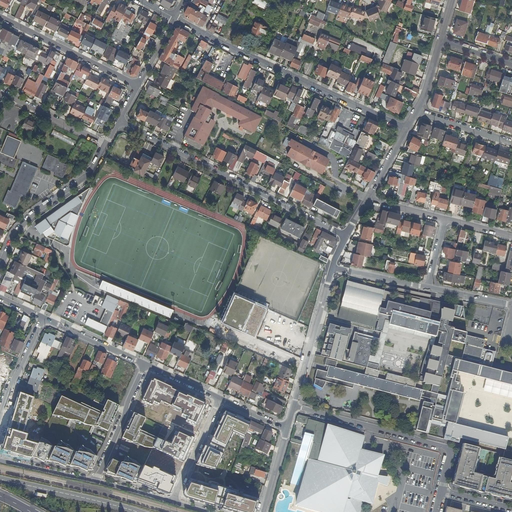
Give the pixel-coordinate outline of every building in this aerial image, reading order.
[(33,12),(38,0),(28,0),(26,4),(25,7),(25,8),(33,12)] [(110,0),(102,0),(100,4),(96,13),(97,13),(98,11),(101,12),(106,3),(108,4),(110,0)] [(206,0),(207,0),(210,1),(210,0),(191,0),(191,2),(197,5),(195,10),(188,6),(184,13),(185,17),(198,23),(204,11),(205,10),(208,4),(206,2),(206,0)] [(251,0),(250,2),(273,14),(276,7),(265,1),(265,0),(251,0)] [(327,10),(338,14),(341,4),(330,0),(327,10)] [(379,8),(382,10),(386,12),(391,2),(390,1),(387,0),(379,0),(376,7),(379,8)] [(409,5),(411,0),(406,0),(405,5),(403,9),(410,11),(412,6),(409,5)] [(471,14),(475,0),(473,0),(463,0),(460,11),(471,14)] [(397,1),(395,4),(403,9),(405,5),(397,1)] [(104,24),(107,25),(111,17),(120,21),(125,13),(122,12),(123,9),(124,9),(125,6),(124,5),(120,3),(118,7),(114,5),(104,24)] [(338,14),(349,18),(349,16),(352,7),(347,5),(347,7),(341,4),(338,14)] [(21,6),(15,17),(19,19),(25,8),(25,7),(21,6)] [(363,20),(364,18),(365,13),(366,12),(366,11),(358,9),(353,7),(352,7),(349,16),(363,20)] [(370,21),(380,17),(379,14),(377,9),(376,7),(366,12),(367,14),(368,18),(370,21)] [(247,8),(245,13),(253,18),(259,20),(261,15),(255,12),(252,11),(247,8)] [(136,15),(126,9),(125,13),(120,21),(112,36),(123,42),(124,42),(127,36),(131,28),(129,27),(131,23),(136,15)] [(33,20),(45,25),(49,16),(38,10),(33,20)] [(148,14),(141,10),(137,18),(144,21),(143,24),(144,24),(147,19),(146,18),(148,14)] [(208,13),(204,11),(198,23),(202,26),(207,17),(206,16),(208,13)] [(323,20),(325,14),(318,11),(316,17),(321,19),(323,20)] [(83,16),(81,14),(78,19),(89,25),(93,17),(85,13),(83,16)] [(215,20),(225,25),(228,19),(218,14),(217,15),(215,20)] [(316,17),(312,15),(309,23),(319,27),(321,19),(316,17)] [(431,31),(435,18),(425,15),(422,29),(431,31)] [(61,22),(49,16),(45,25),(45,26),(56,31),(61,22)] [(87,31),(90,25),(89,25),(78,19),(77,19),(75,22),(84,26),(83,29),(87,31)] [(96,27),(95,28),(100,30),(104,24),(94,19),(91,24),(96,27)] [(152,21),(151,20),(148,26),(144,34),(150,37),(156,40),(158,36),(152,33),(156,25),(151,23),(152,21)] [(464,36),(468,23),(458,20),(454,33),(455,33),(462,35),(464,36)] [(265,34),(267,30),(265,30),(267,27),(255,22),(250,32),(260,36),(262,32),(265,34)] [(476,40),(488,44),(490,36),(492,32),(494,24),(489,22),(485,34),(479,32),(476,40)] [(67,37),(71,29),(62,24),(58,33),(67,37)] [(397,42),(402,27),(397,25),(394,32),(396,32),(394,38),(393,41),(397,42)] [(178,55),(189,33),(179,28),(176,29),(159,59),(166,63),(172,66),(178,55)] [(19,38),(13,34),(3,29),(0,34),(0,38),(2,40),(4,40),(3,41),(5,42),(5,41),(8,42),(2,55),(4,56),(9,58),(14,49),(16,44),(19,39),(19,38)] [(80,35),(71,31),(67,38),(77,42),(80,35)] [(91,48),(95,38),(86,34),(81,43),(91,48)] [(142,51),(144,48),(143,47),(146,40),(148,41),(150,37),(144,34),(136,48),(142,51)] [(315,38),(311,37),(304,34),(302,38),(312,43),(315,38)] [(326,35),(324,39),(319,37),(317,43),(321,44),(323,45),(326,46),(327,43),(328,41),(330,37),(326,35)] [(491,36),(490,36),(488,44),(498,47),(500,39),(494,37),(491,36)] [(285,44),(280,55),(292,60),(298,48),(300,42),(290,38),(289,37),(285,44)] [(30,45),(19,39),(16,44),(14,49),(17,51),(17,52),(21,54),(22,52),(26,54),(30,45)] [(91,48),(95,50),(98,52),(102,54),(107,45),(95,39),(91,48)] [(268,51),(280,56),(280,55),(285,44),(274,39),(268,51)] [(204,46),(206,43),(201,40),(196,50),(200,53),(203,48),(205,49),(206,47),(204,46)] [(388,65),(396,43),(390,41),(382,62),(383,63),(388,65)] [(351,43),(349,49),(350,50),(362,54),(365,55),(367,49),(351,43)] [(26,54),(29,56),(33,58),(33,59),(34,60),(35,59),(37,60),(38,59),(42,51),(30,45),(26,54)] [(109,60),(110,59),(113,60),(118,50),(110,46),(105,56),(108,58),(107,59),(109,60)] [(213,47),(208,58),(214,60),(218,50),(213,47)] [(415,50),(409,48),(406,55),(413,58),(414,53),(415,50)] [(47,68),(48,68),(56,52),(51,50),(47,57),(44,55),(46,52),(42,50),(42,51),(38,59),(48,65),(47,68)] [(126,64),(130,56),(119,50),(115,59),(118,61),(122,63),(126,64)] [(49,78),(60,54),(56,52),(48,68),(44,76),(49,78)] [(421,56),(414,53),(413,58),(408,69),(416,72),(421,56)] [(178,55),(172,66),(176,68),(178,69),(179,65),(180,66),(184,58),(183,57),(182,58),(178,55)] [(133,76),(136,75),(141,67),(136,64),(139,60),(133,57),(131,62),(132,62),(128,68),(125,67),(123,71),(133,76)] [(459,71),(463,60),(452,57),(449,67),(459,71)] [(75,70),(79,63),(68,58),(66,61),(66,62),(61,71),(59,76),(57,80),(56,82),(68,88),(70,83),(62,79),(68,68),(70,69),(71,68),(75,70)] [(301,64),(300,64),(301,61),(294,58),(290,65),(299,69),(301,64)] [(206,62),(200,72),(205,75),(204,78),(205,79),(213,65),(206,62)] [(462,74),(474,78),(478,66),(466,62),(462,74)] [(171,79),(176,68),(172,66),(166,63),(160,73),(171,78),(171,79)] [(238,77),(245,80),(246,78),(253,65),(249,63),(248,66),(244,64),(238,77)] [(328,68),(321,65),(320,64),(320,63),(319,63),(315,73),(325,77),(328,68)] [(380,69),(390,74),(393,67),(388,65),(383,63),(380,69)] [(84,66),(80,64),(77,70),(75,74),(82,77),(84,73),(88,76),(89,74),(91,71),(84,68),(84,66)] [(333,77),(337,79),(341,71),(342,69),(331,64),(326,75),(331,77),(332,75),(334,76),(333,77)] [(35,65),(32,70),(33,70),(40,74),(41,71),(37,69),(39,67),(35,65)] [(396,71),(397,69),(393,67),(390,74),(388,79),(393,81),(402,85),(403,81),(399,80),(401,73),(396,71)] [(247,79),(246,78),(245,80),(242,87),(248,89),(256,72),(251,69),(247,79)] [(506,74),(490,69),(487,78),(503,83),(506,74)] [(336,81),(347,86),(350,80),(351,76),(341,71),(337,79),(336,81)] [(200,72),(199,72),(196,78),(206,83),(220,90),(222,86),(216,83),(217,80),(210,76),(208,80),(205,79),(204,78),(205,75),(200,72)] [(8,73),(4,81),(10,84),(14,76),(8,73)] [(160,73),(158,77),(157,80),(156,79),(154,83),(165,89),(171,78),(160,73)] [(16,75),(12,83),(20,88),(24,79),(22,78),(23,76),(20,74),(19,76),(16,75)] [(84,84),(96,89),(97,87),(101,80),(89,74),(88,76),(84,84)] [(442,77),(451,80),(451,78),(441,75),(438,84),(439,85),(442,77)] [(110,81),(102,77),(101,80),(97,87),(99,88),(100,87),(104,89),(103,90),(109,93),(113,87),(113,86),(108,84),(110,81)] [(357,91),(360,92),(368,96),(374,82),(364,77),(363,79),(357,91)] [(453,89),(456,82),(451,80),(442,77),(439,85),(453,89)] [(265,82),(257,78),(252,89),(260,92),(263,87),(265,82)] [(348,90),(356,94),(357,92),(357,91),(363,79),(359,78),(356,84),(352,82),(350,82),(351,81),(350,80),(347,86),(346,87),(345,89),(348,90)] [(391,94),(396,82),(393,81),(388,79),(384,86),(382,92),(385,94),(386,92),(391,94)] [(38,82),(37,84),(36,87),(26,82),(22,90),(24,91),(32,95),(34,96),(41,83),(38,82)] [(55,94),(63,97),(68,88),(56,82),(52,89),(56,92),(55,94)] [(39,102),(47,86),(42,83),(33,100),(39,102)] [(224,87),(221,91),(222,91),(233,97),(234,96),(235,93),(238,88),(227,83),(225,87),(224,87)] [(272,96),(284,102),(290,89),(278,84),(274,93),(272,96)] [(483,91),(484,87),(472,84),(471,88),(469,94),(474,96),(475,94),(475,95),(476,91),(482,93),(483,91)] [(376,96),(379,98),(382,92),(384,86),(381,85),(376,96)] [(193,106),(190,111),(196,114),(186,133),(183,139),(187,140),(186,142),(199,148),(201,144),(202,145),(206,136),(205,136),(207,132),(207,133),(210,129),(214,120),(211,118),(211,114),(211,109),(213,105),(217,107),(217,105),(221,107),(220,108),(241,119),(238,124),(244,127),(243,129),(247,131),(251,133),(254,128),(256,129),(262,117),(218,95),(219,94),(202,86),(198,94),(195,101),(193,106)] [(121,91),(113,87),(109,93),(103,105),(104,106),(107,107),(113,97),(117,99),(121,91)] [(152,87),(149,93),(159,98),(162,92),(152,87)] [(268,89),(263,87),(260,92),(258,98),(269,103),(272,96),(274,93),(267,90),(268,89)] [(288,100),(293,102),(296,103),(302,91),(292,87),(288,97),(289,98),(288,100)] [(405,87),(403,91),(416,97),(418,93),(412,90),(408,88),(405,87)] [(455,100),(458,91),(457,90),(454,90),(450,103),(451,103),(449,109),(452,110),(452,109),(455,100)] [(64,100),(74,105),(75,103),(77,98),(68,93),(64,100)] [(247,99),(238,95),(237,98),(236,99),(239,101),(245,104),(247,99)] [(403,103),(390,97),(385,108),(398,113),(403,103)] [(511,103),(511,98),(505,97),(503,104),(511,106),(511,103)] [(310,108),(308,108),(305,114),(311,117),(316,106),(318,107),(321,101),(319,100),(318,100),(314,98),(310,108)] [(445,110),(448,102),(442,100),(435,98),(432,106),(439,109),(440,106),(443,107),(442,109),(445,110)] [(461,111),(465,113),(465,112),(467,108),(468,105),(455,100),(452,109),(457,111),(457,110),(461,111)] [(86,109),(75,103),(74,105),(70,113),(81,119),(86,110),(86,109)] [(299,118),(300,118),(302,113),(304,108),(296,104),(295,106),(293,111),(291,115),(295,116),(299,118)] [(108,112),(110,109),(107,107),(104,106),(103,105),(100,111),(95,122),(101,125),(104,121),(105,121),(109,113),(108,112)] [(325,119),(328,121),(329,119),(333,110),(322,105),(316,119),(324,123),(325,119)] [(478,116),(479,116),(480,111),(481,109),(468,105),(467,108),(465,112),(472,115),(472,114),(478,116)] [(341,110),(335,107),(333,110),(329,119),(335,122),(341,110)] [(137,117),(145,121),(145,120),(149,113),(141,109),(137,117)] [(92,113),(86,110),(81,119),(80,121),(90,126),(94,117),(91,116),(92,113)] [(161,117),(154,113),(150,111),(149,113),(145,120),(146,120),(146,119),(153,122),(152,123),(157,126),(161,117)] [(273,114),(266,111),(264,114),(275,119),(277,115),(278,114),(274,112),(273,114)] [(478,119),(491,123),(494,115),(480,111),(479,116),(478,119)] [(491,123),(504,127),(505,123),(506,120),(507,117),(494,113),(494,115),(491,123)] [(171,122),(161,117),(157,126),(167,131),(171,122)] [(36,123),(26,118),(22,127),(32,132),(36,123)] [(369,119),(367,122),(365,126),(364,125),(362,129),(373,134),(378,123),(369,119)] [(511,121),(506,120),(505,123),(504,127),(503,129),(511,131),(511,121)] [(292,123),(290,127),(297,131),(299,127),(292,123)] [(428,134),(430,127),(431,126),(422,123),(418,134),(419,135),(418,136),(426,139),(426,137),(427,137),(428,134)] [(311,130),(300,125),(299,127),(297,131),(298,131),(308,137),(309,133),(311,130)] [(343,128),(339,126),(337,131),(336,133),(328,148),(338,152),(338,153),(346,136),(341,133),(343,128)] [(445,131),(434,127),(431,137),(441,140),(442,140),(445,131)] [(53,130),(51,135),(73,146),(76,141),(53,130)] [(353,139),(346,136),(338,153),(348,158),(356,143),(361,132),(358,130),(353,139)] [(332,131),(327,140),(325,146),(328,148),(336,133),(332,131)] [(363,135),(364,133),(361,132),(356,143),(359,144),(358,146),(363,148),(368,137),(363,135)] [(222,135),(233,141),(235,138),(224,133),(222,135)] [(320,138),(309,133),(308,137),(315,141),(318,142),(320,138)] [(459,138),(446,134),(442,145),(455,150),(457,144),(458,142),(459,138)] [(14,158),(21,141),(8,135),(2,148),(0,146),(0,162),(13,168),(17,159),(14,158)] [(410,147),(407,151),(412,152),(415,153),(421,141),(413,137),(408,146),(410,147)] [(461,143),(458,142),(457,144),(455,150),(455,152),(458,153),(458,155),(464,157),(469,142),(462,140),(461,143)] [(287,155),(320,173),(320,172),(322,171),(323,169),(324,168),(325,166),(326,165),(326,164),(326,163),(327,162),(327,159),(294,141),(291,147),(287,155)] [(481,155),(482,155),(485,147),(485,146),(476,143),(473,152),(476,153),(481,155)] [(242,162),(245,156),(246,155),(253,158),(253,157),(257,150),(255,149),(253,148),(251,152),(247,150),(249,146),(246,144),(238,160),(242,162)] [(212,156),(210,160),(214,162),(216,158),(221,161),(226,152),(217,147),(212,156)] [(498,151),(485,147),(482,155),(482,157),(495,161),(495,160),(498,151)] [(352,155),(354,156),(353,159),(357,161),(359,159),(360,154),(362,150),(358,148),(357,150),(354,148),(352,155)] [(253,157),(264,163),(266,160),(268,156),(258,151),(257,150),(253,157)] [(504,164),(508,165),(511,154),(498,150),(498,151),(495,160),(504,162),(504,164)] [(151,162),(152,158),(140,152),(131,170),(143,176),(144,174),(146,171),(151,162)] [(164,157),(155,152),(152,158),(151,162),(153,163),(153,164),(154,165),(154,164),(159,166),(164,157)] [(231,164),(228,169),(232,171),(236,164),(232,162),(236,155),(229,152),(224,160),(231,164)] [(373,160),(376,155),(368,152),(366,157),(373,160)] [(419,166),(422,155),(415,153),(412,152),(409,163),(415,165),(419,166)] [(43,167),(51,171),(52,169),(56,171),(56,173),(55,175),(63,179),(69,166),(60,162),(61,160),(48,154),(43,167)] [(360,165),(349,159),(345,166),(356,172),(360,165)] [(262,168),(272,174),(273,172),(277,165),(279,162),(275,160),(273,164),(266,160),(264,163),(262,168)] [(245,172),(253,176),(254,175),(255,172),(257,173),(259,169),(257,168),(259,165),(251,161),(245,172)] [(25,197),(38,168),(23,162),(17,174),(11,191),(8,190),(3,203),(16,208),(21,196),(25,197)] [(409,163),(404,162),(401,174),(402,174),(406,175),(406,176),(411,178),(415,165),(409,163)] [(190,171),(179,165),(173,176),(181,179),(180,181),(184,182),(190,171)] [(366,169),(360,165),(356,172),(363,175),(362,177),(370,181),(375,172),(367,168),(366,169)] [(272,174),(262,168),(260,171),(271,177),(272,174)] [(396,175),(401,177),(402,174),(401,174),(390,171),(387,175),(390,176),(388,183),(396,185),(398,180),(398,178),(396,177),(396,175)] [(275,183),(281,186),(282,182),(284,179),(285,178),(273,172),(272,174),(271,177),(270,179),(268,184),(273,187),(275,183)] [(192,174),(187,184),(196,188),(200,179),(197,177),(192,174)] [(401,195),(402,189),(403,185),(404,182),(408,183),(409,184),(413,184),(414,180),(415,180),(416,178),(414,177),(414,179),(411,178),(406,176),(406,175),(402,174),(401,177),(397,194),(401,195)] [(490,175),(488,185),(496,187),(498,177),(490,175)] [(286,179),(284,179),(282,182),(283,183),(281,187),(280,187),(278,192),(282,194),(284,190),(286,191),(287,188),(286,187),(288,182),(285,181),(286,179)] [(215,181),(210,189),(220,194),(224,186),(215,181)] [(431,204),(437,205),(441,187),(442,184),(430,181),(430,182),(429,188),(435,190),(431,204)] [(290,195),(301,201),(305,194),(307,190),(296,184),(290,195)] [(322,185),(316,193),(320,196),(326,187),(322,185)] [(500,194),(502,189),(490,186),(489,190),(489,192),(500,194)] [(89,187),(36,225),(36,228),(40,234),(43,232),(46,237),(66,246),(69,245),(70,240),(68,239),(73,227),(78,216),(77,215),(90,189),(89,187)] [(447,188),(441,187),(437,205),(436,206),(446,208),(448,200),(441,198),(442,194),(445,195),(447,188)] [(450,201),(461,204),(464,192),(453,189),(450,201)] [(416,200),(425,202),(425,201),(427,194),(418,192),(416,200)] [(461,204),(473,207),(473,206),(474,203),(475,198),(476,195),(464,192),(461,204)] [(244,197),(237,193),(233,201),(236,203),(235,204),(237,206),(238,204),(240,205),(244,197)] [(312,198),(305,194),(301,201),(300,202),(312,208),(317,197),(313,195),(312,198)] [(486,201),(475,198),(474,203),(473,206),(473,207),(472,211),(481,213),(483,208),(483,206),(485,207),(486,201)] [(257,204),(248,199),(243,209),(252,213),(257,204)] [(332,208),(317,200),(315,204),(318,206),(317,207),(319,208),(320,207),(329,211),(330,209),(331,209),(332,208)] [(267,220),(272,211),(261,206),(259,210),(258,209),(249,226),(252,228),(258,216),(267,220)] [(494,218),(496,210),(495,209),(485,207),(485,209),(483,215),(494,218)] [(497,219),(506,221),(508,211),(499,209),(497,219)] [(377,222),(376,228),(384,230),(386,223),(389,211),(383,210),(380,223),(377,222)] [(388,222),(399,225),(400,222),(401,215),(389,211),(386,223),(388,223),(388,222)] [(233,212),(231,217),(238,220),(240,215),(233,212)] [(278,227),(282,219),(273,214),(272,217),(271,216),(268,222),(278,227)] [(0,215),(0,226),(5,229),(10,219),(0,215)] [(286,218),(281,228),(299,237),(304,227),(286,218)] [(402,230),(410,232),(412,222),(404,220),(403,223),(400,222),(399,225),(398,229),(397,233),(401,234),(402,230)] [(421,224),(412,222),(410,232),(410,233),(419,235),(421,224)] [(371,240),(374,228),(365,225),(361,237),(371,240)] [(436,227),(425,225),(423,234),(426,235),(434,237),(436,227)] [(317,228),(311,241),(315,243),(317,238),(321,231),(317,228)] [(336,238),(321,231),(317,238),(318,239),(314,247),(313,247),(312,249),(311,250),(318,253),(318,249),(319,247),(321,248),(322,246),(321,245),(324,238),(329,241),(328,242),(330,242),(329,244),(334,247),(337,240),(336,238)] [(299,244),(276,232),(274,234),(273,238),(274,238),(297,249),(299,244)] [(303,252),(308,242),(305,240),(307,235),(304,234),(302,239),(303,239),(298,249),(303,252)] [(372,244),(359,241),(356,253),(370,256),(372,244)] [(494,243),(493,243),(492,243),(485,241),(483,250),(491,252),(491,253),(495,254),(495,253),(497,246),(493,245),(494,243)] [(446,257),(454,258),(458,243),(455,242),(453,249),(444,248),(443,252),(447,253),(446,257)] [(35,249),(36,250),(37,251),(36,253),(36,254),(40,256),(42,253),(43,253),(46,247),(38,244),(35,249)] [(507,246),(498,244),(497,246),(495,253),(501,255),(501,253),(505,254),(507,246)] [(50,249),(45,261),(49,262),(50,261),(54,251),(50,249)] [(462,256),(461,260),(465,262),(468,252),(457,249),(456,255),(462,256)] [(27,266),(32,255),(23,251),(20,258),(19,258),(17,262),(27,266)] [(472,261),(479,263),(481,255),(478,254),(478,253),(478,252),(476,252),(475,252),(472,261)] [(417,254),(414,264),(423,266),(425,256),(417,254)] [(15,261),(10,272),(12,273),(23,278),(26,270),(28,270),(36,273),(36,275),(33,283),(39,285),(44,274),(27,266),(17,262),(15,261)] [(395,263),(387,261),(385,267),(389,268),(388,271),(393,273),(395,263)] [(450,261),(448,273),(458,275),(460,263),(450,261)] [(506,266),(493,263),(491,269),(501,271),(504,271),(505,268),(506,266)] [(17,291),(20,292),(21,289),(23,285),(26,279),(23,278),(12,273),(10,272),(7,271),(1,284),(4,285),(1,290),(5,292),(7,287),(8,287),(11,281),(13,278),(15,279),(23,283),(20,283),(17,291)] [(507,285),(510,273),(506,272),(504,271),(501,271),(498,283),(500,283),(507,285)] [(463,283),(465,276),(458,275),(448,273),(445,272),(443,279),(463,283)] [(29,281),(26,279),(23,285),(21,289),(34,296),(38,289),(28,284),(29,281)] [(43,287),(49,290),(52,285),(45,282),(46,281),(45,281),(42,279),(36,292),(37,293),(33,301),(40,304),(41,302),(42,303),(45,296),(40,294),(43,287)] [(348,280),(338,317),(375,327),(376,320),(384,290),(348,280)] [(498,293),(500,283),(498,283),(490,281),(488,291),(498,293)] [(102,282),(99,290),(171,317),(174,309),(102,282)] [(385,287),(430,296),(430,294),(386,285),(385,287)] [(437,305),(437,311),(437,312),(437,314),(426,311),(429,299),(422,297),(422,300),(419,299),(420,297),(412,295),(409,306),(404,305),(407,294),(398,292),(396,303),(390,301),(392,291),(385,289),(384,290),(376,320),(378,320),(376,331),(381,332),(381,331),(382,331),(385,320),(390,321),(389,324),(435,336),(440,338),(438,347),(433,346),(429,345),(427,352),(423,362),(420,373),(423,374),(422,377),(420,376),(419,381),(432,385),(430,392),(437,394),(438,390),(444,366),(447,355),(451,340),(454,329),(454,328),(451,327),(453,316),(465,319),(463,306),(443,302),(442,304),(439,303),(438,303),(437,304),(437,305)] [(48,297),(46,300),(53,304),(57,296),(50,293),(48,297)] [(267,309),(234,294),(221,323),(255,338),(267,309)] [(85,324),(104,332),(107,326),(112,316),(115,310),(118,303),(119,301),(107,296),(102,306),(106,308),(100,322),(88,317),(85,324)] [(123,306),(122,307),(123,307),(123,309),(119,317),(122,319),(129,304),(119,299),(119,301),(118,303),(123,306)] [(443,302),(429,299),(426,311),(437,314),(437,312),(437,311),(437,305),(437,304),(438,303),(439,303),(442,304),(443,302)] [(18,329),(25,331),(30,318),(23,315),(18,329)] [(117,318),(112,316),(107,326),(109,327),(105,334),(109,336),(107,339),(111,341),(117,328),(111,326),(114,319),(116,320),(117,318)] [(430,338),(429,345),(433,346),(435,336),(389,324),(390,321),(385,320),(382,331),(382,332),(380,338),(379,342),(375,356),(370,355),(368,362),(378,365),(388,328),(430,338)] [(169,327),(159,322),(155,331),(164,335),(169,327)] [(116,333),(127,337),(128,335),(131,328),(121,323),(116,333)] [(366,367),(377,370),(379,365),(378,365),(368,362),(370,355),(373,340),(357,335),(357,332),(354,332),(350,350),(346,349),(344,348),(348,331),(349,329),(344,328),(329,324),(326,337),(326,338),(322,354),(327,355),(327,357),(366,367)] [(143,329),(139,338),(149,343),(153,333),(143,329)] [(466,333),(454,329),(451,340),(465,344),(461,359),(447,355),(444,366),(452,368),(452,370),(511,385),(511,373),(478,365),(483,346),(486,346),(487,341),(466,335),(466,333)] [(380,338),(357,332),(357,335),(373,340),(379,342),(380,338)] [(51,347),(60,351),(62,345),(63,344),(54,339),(56,336),(50,334),(50,333),(49,333),(48,335),(45,334),(37,351),(40,353),(37,360),(43,362),(51,347)] [(4,348),(2,351),(7,353),(11,344),(13,340),(9,338),(11,336),(7,335),(6,337),(3,336),(0,342),(0,344),(6,348),(6,349),(4,348)] [(138,340),(128,335),(127,337),(123,346),(133,351),(134,349),(138,340)] [(63,346),(62,345),(60,351),(58,356),(60,357),(63,350),(71,354),(75,345),(74,344),(72,344),(73,341),(67,337),(63,346)] [(17,352),(14,357),(18,358),(24,345),(19,343),(20,341),(18,340),(17,342),(15,341),(13,345),(11,344),(7,353),(9,354),(10,350),(15,352),(16,351),(17,352)] [(157,356),(165,360),(169,351),(170,351),(172,346),(162,341),(161,344),(159,347),(161,347),(157,356)] [(172,346),(170,351),(180,356),(183,349),(185,346),(174,342),(172,346)] [(152,355),(151,359),(153,360),(159,347),(161,344),(158,343),(157,346),(156,345),(154,348),(150,346),(147,353),(152,355)] [(224,343),(219,351),(225,354),(229,345),(224,343)] [(177,363),(187,368),(194,354),(183,349),(180,356),(177,363)] [(91,368),(92,368),(93,365),(95,366),(97,362),(102,364),(106,355),(98,352),(91,368)] [(215,362),(220,365),(221,363),(224,364),(227,358),(219,354),(215,362)] [(101,373),(110,377),(117,363),(107,358),(101,373)] [(417,388),(349,371),(350,365),(326,358),(324,365),(329,366),(327,372),(317,369),(314,379),(315,379),(313,386),(321,390),(326,384),(326,382),(353,389),(354,384),(420,400),(420,398),(425,399),(424,401),(423,401),(416,430),(428,433),(431,422),(440,425),(441,420),(448,422),(455,424),(462,396),(438,390),(437,394),(430,392),(422,390),(417,388)] [(223,371),(233,376),(238,364),(228,359),(223,371)] [(80,368),(78,367),(71,383),(76,385),(83,369),(87,371),(91,363),(84,360),(80,368)] [(0,362),(0,387),(9,367),(0,362)] [(282,365),(278,376),(279,376),(287,380),(292,369),(282,365)] [(38,368),(38,367),(37,370),(34,368),(27,387),(30,388),(30,390),(36,392),(39,385),(43,386),(44,382),(40,381),(44,370),(38,368)] [(209,371),(206,383),(209,384),(210,379),(214,380),(216,372),(209,371)] [(239,390),(243,381),(233,376),(228,386),(239,390)] [(279,376),(274,388),(282,391),(284,387),(285,388),(289,381),(287,380),(279,376)] [(161,401),(173,406),(180,391),(164,383),(153,377),(141,401),(151,406),(152,404),(158,406),(160,404),(161,401)] [(239,390),(238,392),(248,397),(253,385),(249,384),(251,380),(245,377),(243,381),(239,390)] [(269,395),(270,393),(266,391),(263,390),(261,389),(263,384),(257,381),(253,389),(260,392),(259,393),(268,397),(269,395)] [(180,391),(173,406),(183,411),(182,414),(188,417),(186,420),(197,425),(207,403),(195,398),(180,391)] [(1,452),(30,458),(37,444),(25,441),(27,434),(23,433),(33,398),(19,392),(1,452)] [(101,414),(61,396),(52,416),(108,431),(111,423),(109,422),(117,405),(97,395),(94,401),(105,406),(101,414)] [(268,397),(281,404),(283,401),(269,395),(268,397)] [(282,406),(267,399),(264,406),(279,413),(282,406)] [(245,436),(250,421),(226,411),(211,442),(225,448),(234,431),(245,436)] [(136,414),(134,413),(123,438),(134,444),(145,448),(153,449),(154,447),(157,440),(139,432),(146,418),(142,417),(136,414)] [(318,462),(315,461),(311,476),(305,474),(296,504),(325,511),(342,511),(343,511),(346,511),(358,511),(362,500),(371,502),(376,484),(375,483),(382,479),(379,475),(377,474),(382,455),(361,449),(364,436),(331,427),(332,425),(308,419),(305,433),(314,435),(312,441),(322,444),(318,462)] [(264,427),(250,421),(249,426),(247,430),(252,432),(253,430),(261,433),(264,427)] [(455,424),(448,422),(444,438),(459,442),(460,438),(505,450),(508,437),(455,424)] [(267,432),(264,430),(260,439),(264,441),(264,440),(268,442),(272,433),(268,431),(267,432)] [(157,440),(154,447),(183,462),(188,450),(194,438),(188,435),(188,436),(176,431),(170,444),(164,441),(158,438),(157,440)] [(246,449),(251,435),(246,433),(245,436),(241,446),(242,447),(246,449)] [(266,454),(271,444),(264,441),(260,439),(256,449),(266,454)] [(37,444),(30,458),(38,460),(63,465),(84,470),(91,471),(98,457),(79,449),(77,454),(57,445),(55,449),(39,441),(37,444)] [(215,469),(225,448),(211,442),(209,446),(205,444),(196,465),(215,469)] [(479,448),(462,444),(452,485),(511,500),(511,483),(510,483),(511,474),(511,461),(503,459),(498,458),(493,479),(472,474),(479,448)] [(309,459),(305,474),(311,476),(315,461),(309,459)] [(121,463),(112,460),(105,475),(127,481),(135,483),(136,482),(142,470),(143,468),(134,465),(121,463)] [(143,468),(136,482),(155,488),(168,493),(177,476),(164,471),(164,472),(159,470),(160,469),(154,466),(153,468),(145,464),(143,468)] [(264,477),(266,472),(258,470),(258,469),(251,466),(249,474),(254,475),(254,474),(264,477)] [(224,487),(190,477),(184,491),(186,496),(219,506),(224,487)] [(255,511),(260,497),(224,487),(219,506),(241,511),(255,511)]
